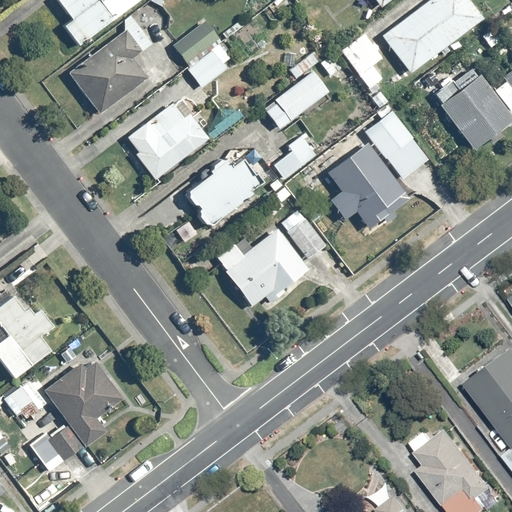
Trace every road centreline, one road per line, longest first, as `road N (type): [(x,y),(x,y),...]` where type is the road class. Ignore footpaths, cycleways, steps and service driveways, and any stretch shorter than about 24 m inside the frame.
road 1 (residential): [(0,119),(237,424)]
road 2 (residential): [(237,424),(511,218)]
road 3 (residential): [(119,511),(237,424)]
